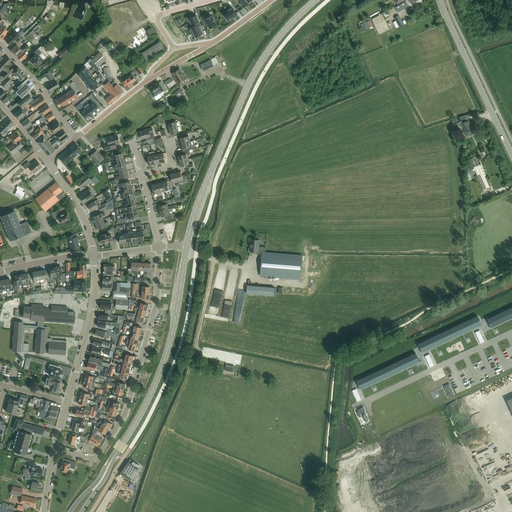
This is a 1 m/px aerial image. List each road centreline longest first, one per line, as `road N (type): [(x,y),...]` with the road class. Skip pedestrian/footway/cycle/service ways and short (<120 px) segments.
road 1 (secondary): [(186,245),(248,83),(315,0)]
road 2 (residential): [(54,449),(96,457),(124,413),(155,306),(159,248)]
road 3 (secondary): [(109,463),(156,380),(186,245)]
road 4 (tertiary): [(511,155),(439,0)]
road 5 (residential): [(67,403),(91,310),(93,256)]
